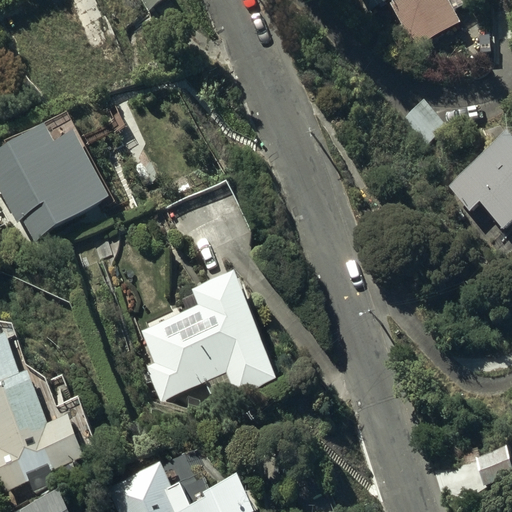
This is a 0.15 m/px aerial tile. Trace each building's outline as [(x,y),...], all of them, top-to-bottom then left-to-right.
[(170,0),(136,0),(145,17),(172,3),(170,0)] [(362,0),(371,17),(404,0),(412,0),(413,2),(394,11),(416,55),(462,32),(446,0),(362,0)] [(114,211),(79,144),(60,154),(49,135),(0,162),(0,199),(1,201),(4,200),(21,231),(26,228),(37,248),(62,238),(114,211)] [(507,238),(511,234),(511,148),(453,194),(473,219),(485,210),(507,238)] [(284,389),(244,281),(195,299),(201,315),(143,336),(155,367),(149,369),(162,404),(209,386),(214,399),(234,391),(240,406),(284,389)] [(11,343),(0,346),(0,483),(5,498),(25,491),(30,505),(52,497),(51,494),(60,490),(56,480),(89,468),(74,426),(54,433),(35,382),(26,385),(11,343)] [(165,471),(110,493),(117,511),(254,511),(246,490),(211,504),(213,508),(210,509),(211,511),(208,511),(195,511),(186,488),(174,493),(165,471)]
